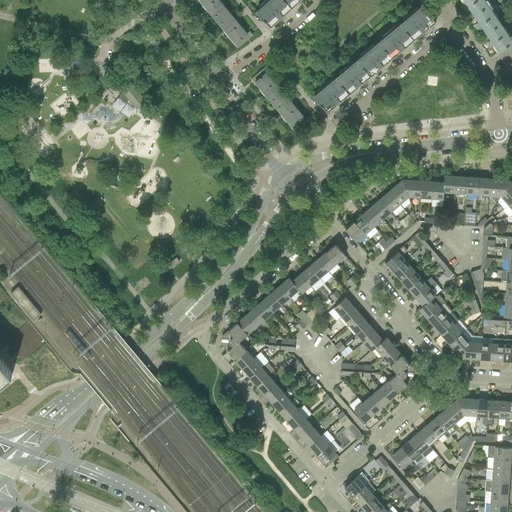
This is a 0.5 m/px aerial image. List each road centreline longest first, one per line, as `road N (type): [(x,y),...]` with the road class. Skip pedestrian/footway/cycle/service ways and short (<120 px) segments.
road 1 (tertiary): [(282,176),(181,308),(14,446)]
road 2 (residential): [(324,481),(205,335),(214,316),(325,227)]
road 3 (tertiary): [(70,420),(189,318),(297,192)]
road 4 (residential): [(324,481),(451,377)]
road 5 (tertiary): [(425,147),(315,157),(282,176)]
road 6 (residential): [(340,119),(452,28)]
road 7 (tertiary): [(297,192),(353,161),(425,147)]
road 8 (residential): [(216,82),(320,0)]
road 9 (residential): [(496,137),(490,85),(452,28)]
